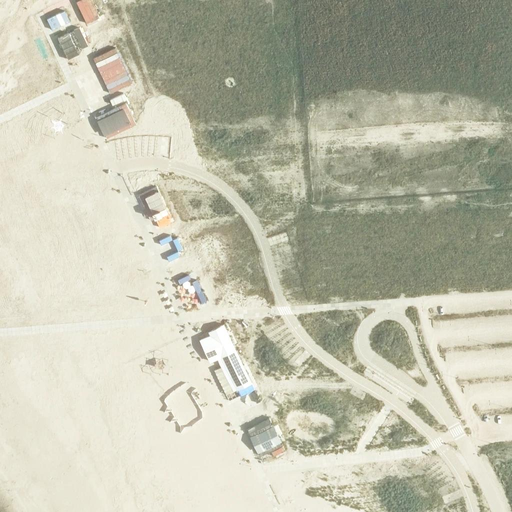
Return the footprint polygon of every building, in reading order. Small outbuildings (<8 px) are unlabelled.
[(90,0),(78,0),(76,1),(86,23),(99,17),(90,0)] [(51,30),(69,21),(64,10),(46,19),(51,30)] [(79,27),(73,30),(82,48),(87,45),(79,27)] [(68,32),(57,38),(67,59),(73,56),(74,56),(78,54),(68,32)] [(95,57),(93,57),(110,93),(112,92),(130,83),(132,82),(115,47),(113,48),(95,57)] [(136,124),(126,102),(96,116),(99,121),(103,118),(109,131),(105,133),(107,138),(136,124)] [(211,334),(200,340),(210,361),(221,356),(234,382),(248,375),(234,345),(223,324),(209,331),(211,334)] [(269,418),(247,428),(260,455),(282,445),(269,418)] [(283,446),(271,451),(273,455),(285,450),(283,446)]
